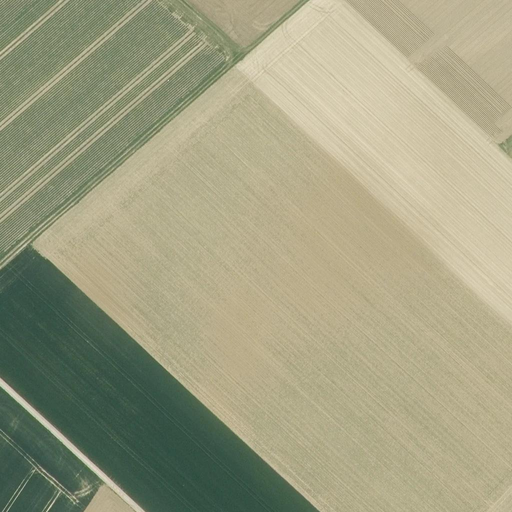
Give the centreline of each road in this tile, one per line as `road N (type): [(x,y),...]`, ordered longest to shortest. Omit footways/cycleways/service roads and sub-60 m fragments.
road 1 (track): [(307,0),(0,267)]
road 2 (track): [(139,511),(0,382)]
